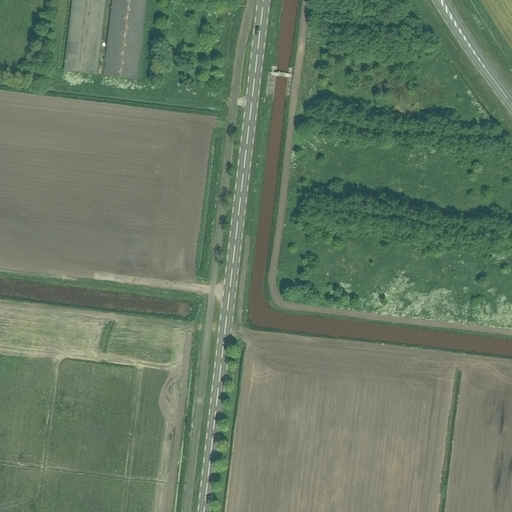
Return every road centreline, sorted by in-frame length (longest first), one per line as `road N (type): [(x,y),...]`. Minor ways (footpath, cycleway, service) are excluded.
road 1 (tertiary): [(204,511),(263,0)]
road 2 (track): [(511,362),(225,330)]
road 3 (secondary): [(511,104),(441,0)]
